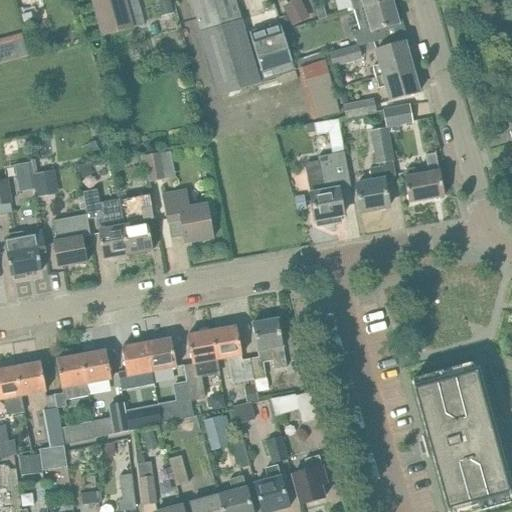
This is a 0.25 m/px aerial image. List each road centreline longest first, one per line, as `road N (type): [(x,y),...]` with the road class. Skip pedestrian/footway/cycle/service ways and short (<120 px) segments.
road 1 (residential): [(0,319),(331,258)]
road 2 (residential): [(401,511),(331,258)]
road 3 (residential): [(489,229),(423,0)]
road 4 (residential): [(331,258),(489,229)]
